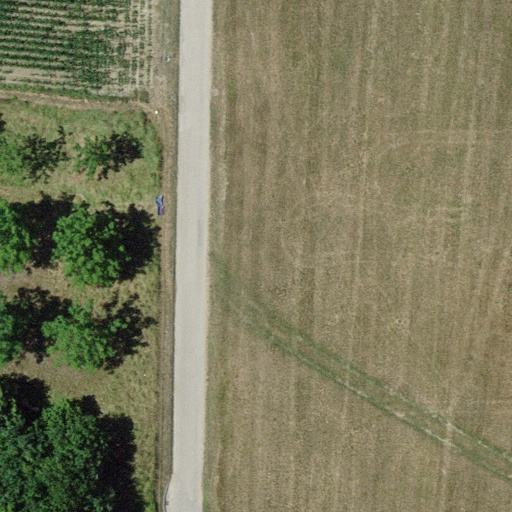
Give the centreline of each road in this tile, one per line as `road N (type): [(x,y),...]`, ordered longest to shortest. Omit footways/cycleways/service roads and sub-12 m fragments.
road 1 (track): [(196,0),(185,511)]
road 2 (track): [(190,293),(511,455)]
